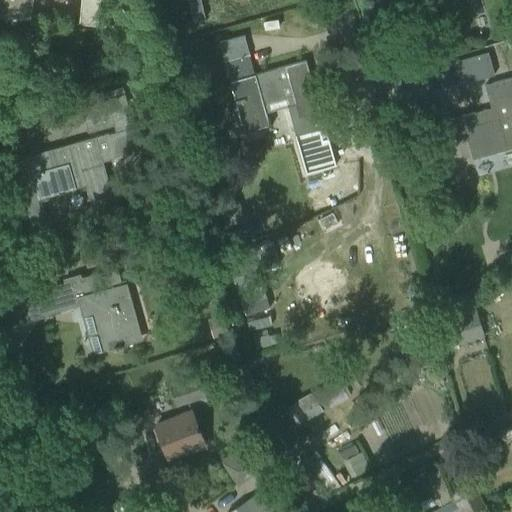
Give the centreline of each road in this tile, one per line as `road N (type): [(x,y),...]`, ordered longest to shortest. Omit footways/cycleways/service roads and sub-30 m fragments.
road 1 (residential): [(315,511),(511,410)]
road 2 (residential): [(360,89),(352,142),(389,160),(408,152),(416,119),(402,99),(376,87)]
